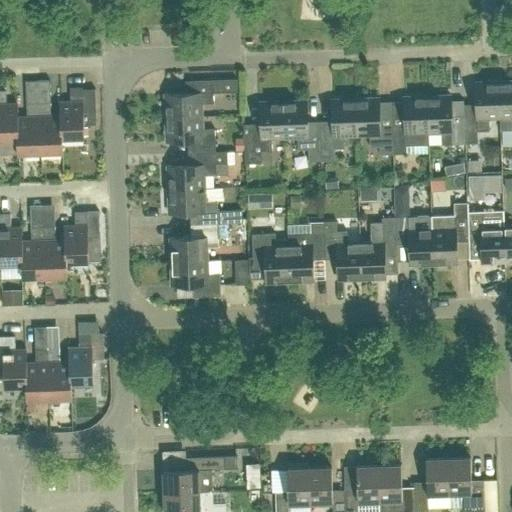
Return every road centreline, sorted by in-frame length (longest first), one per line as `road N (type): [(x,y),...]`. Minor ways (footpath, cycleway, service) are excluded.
road 1 (residential): [(502,307),(246,315)]
road 2 (residential): [(117,187),(118,63),(229,57)]
road 3 (residential): [(126,440),(123,312)]
road 4 (residential): [(123,312),(117,187)]
road 5 (residential): [(246,315),(123,312)]
road 6 (residential): [(248,438),(246,315)]
road 7 (residential): [(0,313),(123,312)]
road 8 (residential): [(126,440),(248,438)]
road 9 (residential): [(505,428),(502,307)]
